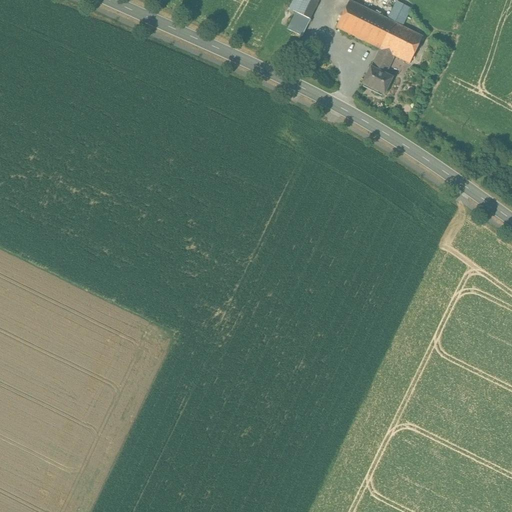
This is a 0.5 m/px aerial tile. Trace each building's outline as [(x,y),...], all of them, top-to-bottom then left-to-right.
[(302,0),(293,0),(289,9),(296,12),(302,0)] [(302,0),(296,12),(310,19),(319,0),(302,0)] [(388,20),(348,1),(336,28),(382,49),(394,55),(409,62),(422,36),(402,27),(388,20)] [(411,9),(396,2),(388,20),(402,27),(411,9)] [(310,19),(296,12),(288,30),(302,37),(310,19)] [(305,43),(298,58),(304,61),(308,53),(311,46),(305,43)] [(382,49),(373,68),(372,67),(364,84),(385,94),(393,77),(386,74),(394,55),(382,49)] [(313,56),(308,53),(304,61),(309,63),(313,56)]
